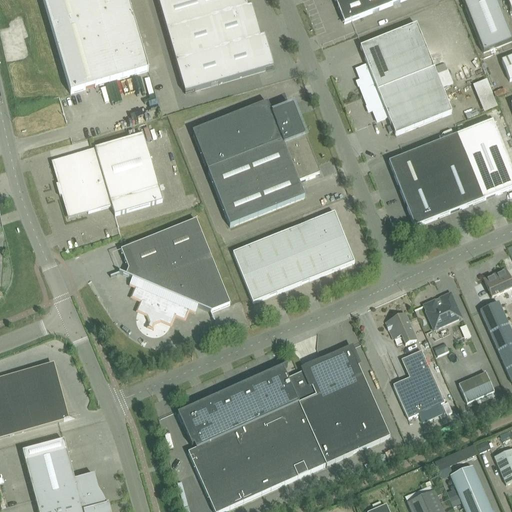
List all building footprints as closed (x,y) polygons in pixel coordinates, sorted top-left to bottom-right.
[(126,0),(42,0),(70,95),(148,73),(126,0)] [(157,0),(185,95),(273,70),(264,38),(260,40),(251,8),(247,10),(244,0),(157,0)] [(334,0),(344,25),(407,0),(334,0)] [(511,43),(494,0),(465,0),(462,1),(483,54),(511,43)] [(363,99),(434,70),(416,26),(360,49),(367,67),(356,71),(361,83),(359,83),(358,85),(363,98),(363,99)] [(509,83),(511,81),(511,58),(501,62),(509,83)] [(449,85),(459,81),(452,62),(442,66),(449,85)] [(451,115),(434,70),(363,99),(368,111),(370,112),(372,112),(377,123),(388,119),(391,127),(387,129),(389,135),(393,133),(395,137),(451,115)] [(315,178),(313,161),(293,109),(272,117),(267,104),(192,134),(230,229),(305,199),(299,184),(315,178)] [(511,172),(492,123),(388,164),(414,229),(511,190),(511,172)] [(95,150),(95,151),(54,163),(53,164),(59,185),(57,186),(60,198),(63,197),(69,219),(87,214),(88,215),(112,208),(115,217),(163,203),(143,136),(95,150)] [(233,255),(253,305),(354,265),(334,214),(233,255)] [(211,314),(230,306),(196,222),(121,252),(128,271),(126,277),(120,274),(110,278),(111,279),(120,275),(132,281),(130,287),(136,290),(132,299),(142,303),(138,313),(147,317),(149,322),(156,325),(160,323),(170,327),(174,317),(184,322),(188,312),(195,315),(198,308),(210,314),(214,323),(215,322),(211,314)] [(496,278),(484,283),(492,299),(511,290),(511,286),(505,271),(495,275),(496,278)] [(461,320),(453,302),(450,296),(440,300),(440,301),(434,303),(424,307),(427,314),(426,314),(434,332),(461,320)] [(511,335),(498,304),(480,313),(511,385),(511,335)] [(416,342),(406,319),(400,321),(399,319),(386,324),(387,328),(386,328),(388,333),(389,332),(393,341),(401,338),(405,347),(416,342)] [(351,352),(322,364),(330,380),(312,388),(311,389),(310,387),(304,373),(287,380),(283,370),(287,368),(287,367),(280,370),(271,374),(272,376),(266,378),(266,377),(257,380),(256,380),(257,381),(177,416),(191,448),(194,447),(196,451),(188,455),(213,511),(226,511),(326,468),(326,470),(327,469),(326,467),(390,439),(351,352)] [(393,388),(408,421),(444,405),(421,353),(408,359),(411,365),(405,370),(409,380),(393,388)] [(0,380),(0,439),(76,419),(76,418),(67,421),(45,370),(33,373),(32,372),(0,380)] [(458,387),(467,406),(494,394),(486,375),(458,387)] [(74,482),(64,442),(22,454),(37,511),(109,511),(108,506),(107,506),(107,507),(106,507),(103,500),(99,494),(98,492),(94,477),(74,482)] [(511,450),(494,458),(507,492),(511,489),(511,450)] [(456,463),(444,468),(448,476),(460,470),(456,463)] [(490,511),(472,469),(450,478),(458,495),(461,504),(464,511),(490,511)] [(434,493),(407,504),(410,511),(442,511),(437,500),(434,493)]
